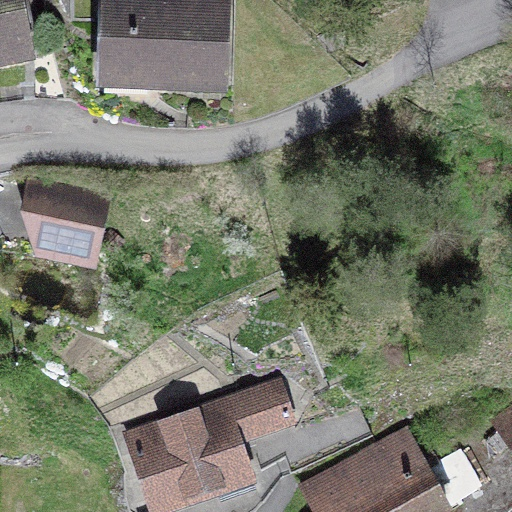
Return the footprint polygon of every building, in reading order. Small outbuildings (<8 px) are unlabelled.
[(0,0),(0,61),(22,57),(14,17),(25,15),(21,0),(0,0)] [(221,6),(101,1),(99,84),(218,88),(221,6)] [(84,260),(97,201),(38,189),(29,233),(34,249),(84,260)] [(124,438),(147,511),(152,511),(248,479),(233,435),(246,431),(248,436),(282,424),(270,388),(124,438)] [(511,407),(489,424),(511,457),(511,407)] [(439,511),(444,510),(477,489),(457,452),(425,470),(417,456),(404,432),(298,489),(308,511),(439,511)]
